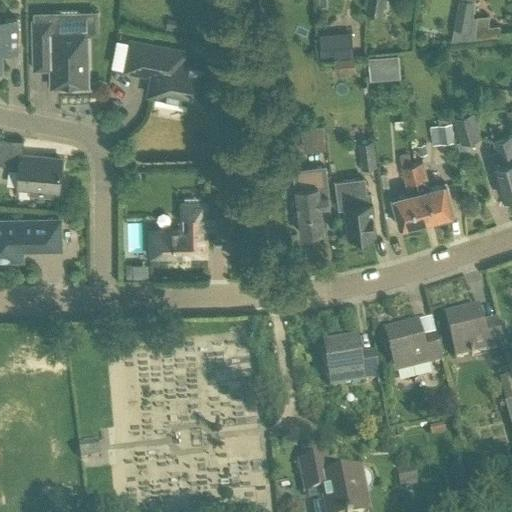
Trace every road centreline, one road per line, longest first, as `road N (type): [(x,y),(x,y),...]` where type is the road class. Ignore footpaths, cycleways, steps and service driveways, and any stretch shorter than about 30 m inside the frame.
road 1 (residential): [(511,244),(422,280),(275,299),(114,305)]
road 2 (residential): [(114,305),(106,149),(52,120),(0,112)]
